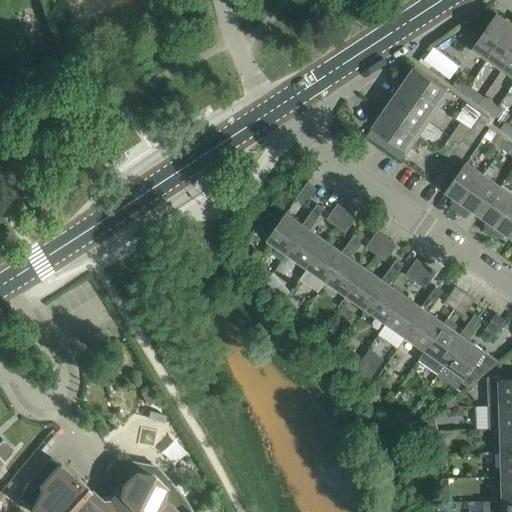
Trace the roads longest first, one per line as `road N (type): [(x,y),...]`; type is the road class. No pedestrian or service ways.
road 1 (tertiary): [(0,285),(276,108)]
road 2 (residential): [(511,286),(312,145),(276,108)]
road 3 (tertiary): [(276,108),(444,0)]
